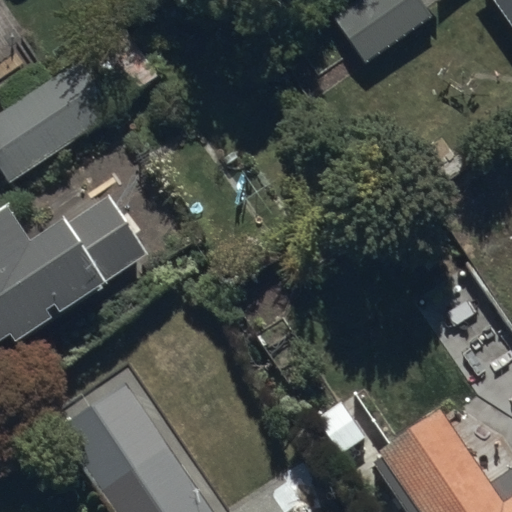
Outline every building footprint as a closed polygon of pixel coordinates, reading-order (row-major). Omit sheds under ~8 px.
[(355,0),(331,16),(365,67),(433,22),(418,0),(355,0)] [(511,0),(488,0),(511,34),(511,0)] [(0,121),(0,174),(10,189),(113,119),(108,112),(150,84),(121,40),(0,121)] [(0,356),(13,348),(18,355),(53,331),(50,326),(59,319),(63,325),(107,296),(103,291),(147,262),(109,204),(32,255),(9,219),(0,224),(0,356)] [(204,511),(123,394),(60,437),(111,511),(204,511)] [(402,511),(511,511),(511,475),(492,489),(442,414),(380,456),(385,462),(374,470),(402,511)]
